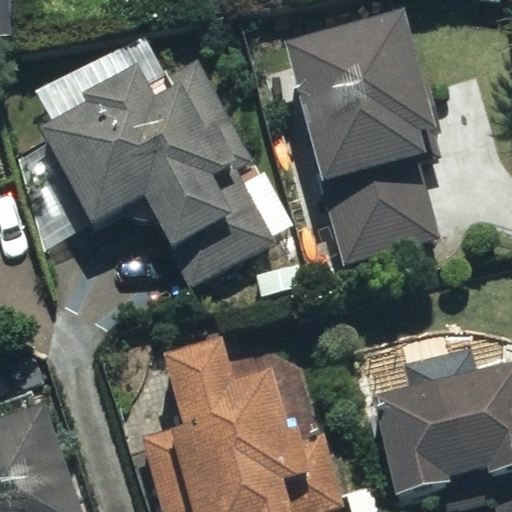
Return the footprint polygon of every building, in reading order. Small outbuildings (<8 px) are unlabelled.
[(27,0),(0,0),(0,40),(28,40),(27,0)] [(453,245),(433,167),(453,162),(418,29),(303,59),(333,175),(327,177),(351,271),(453,245)] [(284,247),(242,173),(258,165),(204,71),(177,86),(189,107),(171,117),(155,88),(57,144),(111,238),(159,211),(205,291),(284,247)] [(178,369),(198,436),(151,450),(169,511),(353,511),(331,437),(302,446),(281,378),(244,389),(234,353),(178,369)] [(408,511),(413,511),(503,489),(509,511),(511,511),(511,383),(486,390),(477,355),(413,371),(422,406),(383,416),(408,511)] [(90,511),(59,421),(0,441),(0,511),(90,511)]
